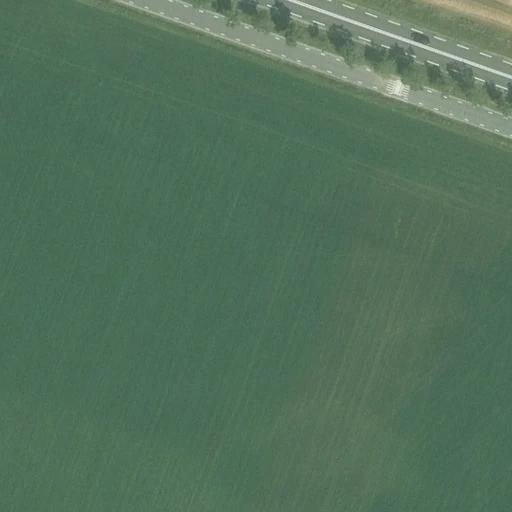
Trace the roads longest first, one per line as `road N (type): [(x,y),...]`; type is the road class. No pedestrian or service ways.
road 1 (unclassified): [(511,127),(147,0)]
road 2 (primary): [(511,80),(282,0)]
